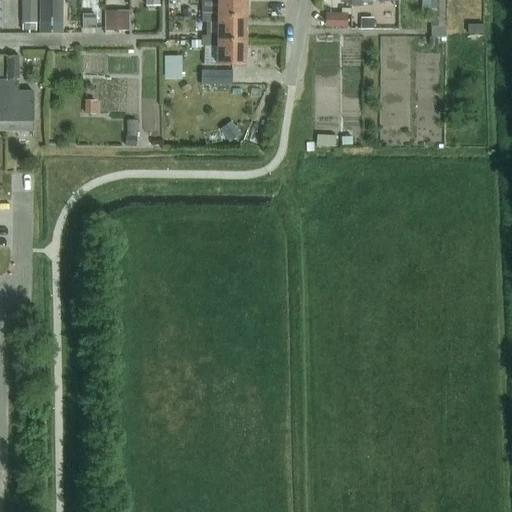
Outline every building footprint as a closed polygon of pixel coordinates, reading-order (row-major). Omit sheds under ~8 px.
[(21,0),(22,25),(35,25),(37,25),(36,0),(21,0)] [(39,0),(40,22),(63,22),(63,0),(39,0)] [(246,17),(246,0),(185,0),(186,5),(202,4),(202,0),(218,0),(218,14),(218,16),(246,17)] [(431,27),(442,27),(442,1),(431,1),(431,27)] [(218,16),(218,14),(202,13),(202,23),(218,23),(218,38),(218,40),(246,41),(246,17),(218,16)] [(348,13),(326,13),(326,28),(348,28),(348,13)] [(99,15),(86,15),(86,28),(100,28),(99,15)] [(484,25),(468,25),(468,35),(484,34),(484,25)] [(201,37),(201,47),(218,47),(217,66),(246,66),(246,41),(218,40),(218,38),(201,37)] [(7,57),(7,79),(19,79),(19,57),(7,57)] [(207,72),(208,86),(231,86),(231,71),(207,72)] [(5,82),(5,131),(33,131),(33,93),(18,93),(19,82),(5,82)] [(96,115),(96,101),(85,101),(85,115),(96,115)] [(234,125),(223,133),(230,143),(241,135),(237,129),(234,125)] [(316,148),(334,148),(335,137),(336,132),(317,132),(317,136),(316,136),(316,148)] [(126,147),(136,147),(136,137),(127,137),(126,137),(126,147)] [(342,138),(342,146),(352,145),(352,137),(342,138)]
